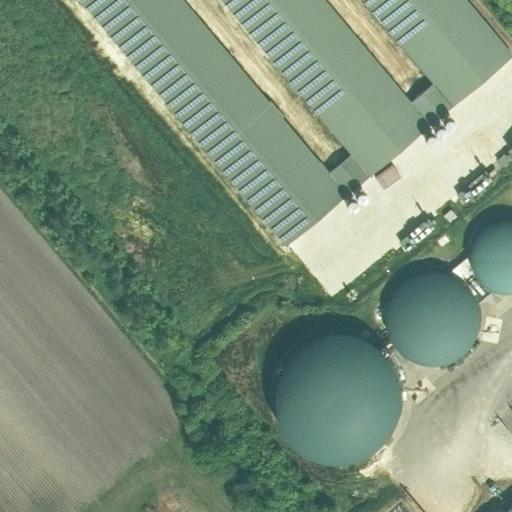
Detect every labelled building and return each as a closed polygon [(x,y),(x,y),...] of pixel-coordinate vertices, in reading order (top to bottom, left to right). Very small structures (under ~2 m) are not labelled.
[(189,0),(80,0),(285,240),(348,187),(189,0)] [(331,0),(227,0),(375,176),(436,124),(331,0)] [(472,0),(372,0),(453,96),(511,47),(472,0)] [(511,219),(472,239),(499,295),(511,288),(511,219)] [(387,291),(416,369),(490,342),(460,263),(387,291)] [(338,332),(282,349),(281,403),(298,457),(349,458),(402,442),(404,378),(400,366),(386,365),(386,359),(378,333),(338,332)]
